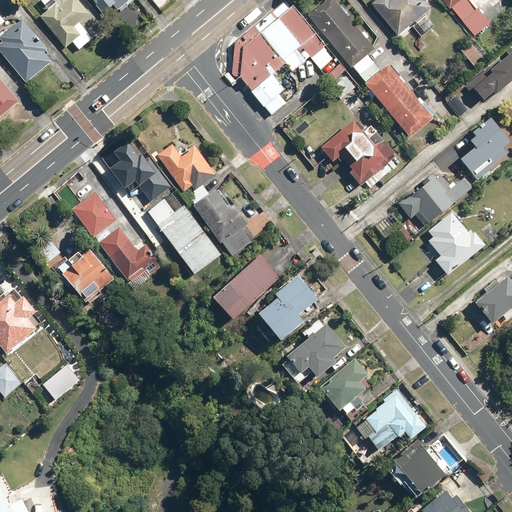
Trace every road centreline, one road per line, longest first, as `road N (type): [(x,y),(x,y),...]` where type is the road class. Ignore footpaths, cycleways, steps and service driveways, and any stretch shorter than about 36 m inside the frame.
road 1 (residential): [(511,460),(176,46)]
road 2 (primary): [(176,46),(0,192)]
road 3 (unknown): [(415,318),(511,238)]
